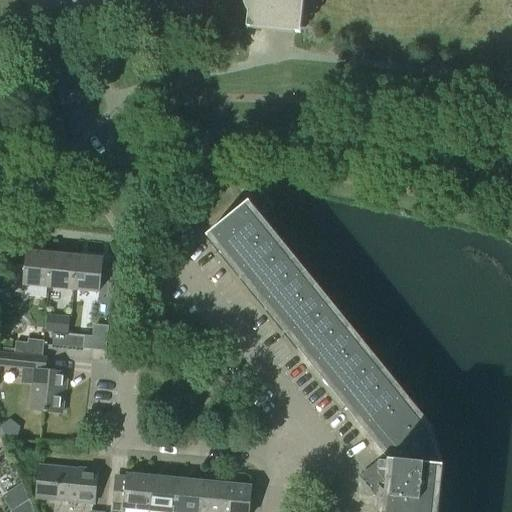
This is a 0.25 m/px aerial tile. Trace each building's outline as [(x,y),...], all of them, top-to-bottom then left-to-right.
[(511,0),(253,0),(250,29),(294,34),(297,0),(511,0)] [(297,348),(388,461),(388,462),(387,462),(387,463),(379,462),(378,466),(373,466),(368,469),(367,477),(371,482),(385,483),(382,511),(438,511),(443,466),(430,426),(340,314),(335,317),(245,206),(211,234),(301,345),(297,348)] [(24,290),(24,285),(48,287),(52,254),(27,251),(25,267),(14,265),(11,288),(24,290)] [(76,257),(52,254),(48,287),(73,290),(76,257)] [(101,259),(76,257),(73,290),(98,292),(101,259)] [(46,324),(45,333),(53,334),(52,346),(67,347),(68,336),(69,326),(46,324)] [(68,336),(67,347),(83,349),(84,337),(68,336)] [(15,342),(14,354),(27,355),(42,357),(43,341),(27,339),(27,343),(15,342)] [(26,369),(27,355),(14,354),(0,352),(0,366),(22,369),(26,369)] [(46,357),(42,357),(27,355),(26,369),(22,369),(20,384),(30,385),(28,410),(61,413),(66,365),(46,363),(46,357)] [(36,499),(93,506),(97,472),(39,466),(36,499)] [(123,511),(124,508),(148,510),(152,477),(127,475),(125,492),(113,491),(110,511),(123,511)] [(172,511),(176,480),(152,477),(148,510),(164,511),(172,511)] [(172,511),(197,511),(201,482),(176,480),(172,511)] [(222,511),(225,484),(201,482),(197,511),(222,511)] [(247,511),(250,487),(225,484),(222,511),(247,511)]
